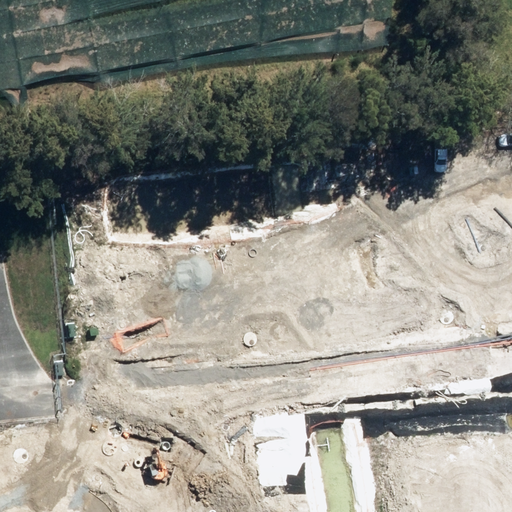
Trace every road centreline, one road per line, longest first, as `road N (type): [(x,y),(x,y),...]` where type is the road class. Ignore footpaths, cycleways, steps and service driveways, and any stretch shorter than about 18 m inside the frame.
road 1 (residential): [(181,359),(189,332),(219,319),(511,285)]
road 2 (residential): [(200,511),(181,359)]
